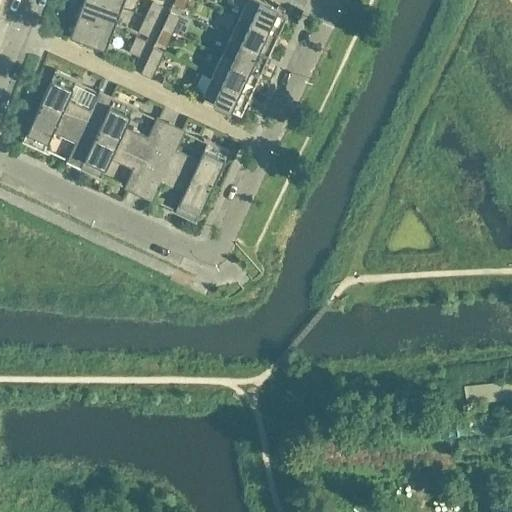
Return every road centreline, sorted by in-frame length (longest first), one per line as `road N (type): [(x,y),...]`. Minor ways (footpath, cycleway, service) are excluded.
road 1 (residential): [(0,164),(190,251),(211,252),(267,147)]
road 2 (residential): [(267,147),(19,31)]
road 3 (residential): [(267,147),(334,2)]
